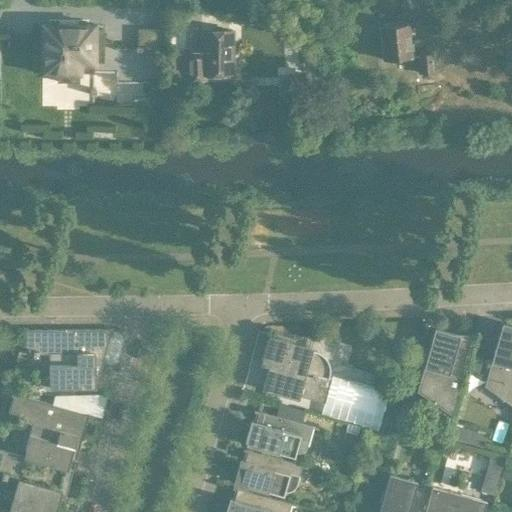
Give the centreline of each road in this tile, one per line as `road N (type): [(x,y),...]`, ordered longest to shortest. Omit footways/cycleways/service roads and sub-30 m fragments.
road 1 (residential): [(248,304),(511,291)]
road 2 (residential): [(188,511),(248,304)]
road 3 (residential): [(100,511),(158,305)]
road 4 (residential): [(0,305),(158,305)]
